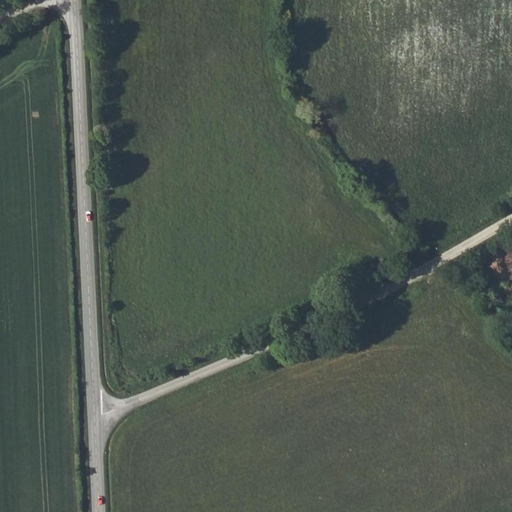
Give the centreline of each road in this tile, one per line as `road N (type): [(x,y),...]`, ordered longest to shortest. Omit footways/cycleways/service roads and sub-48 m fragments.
road 1 (unclassified): [(511,223),(353,305),(94,418)]
road 2 (tertiary): [(74,0),(94,418)]
